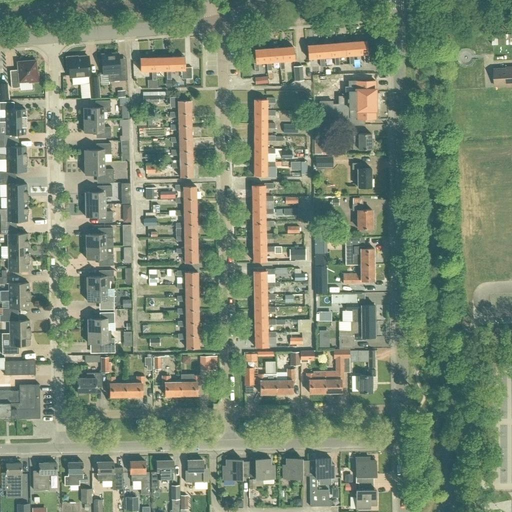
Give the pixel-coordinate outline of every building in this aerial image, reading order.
[(352,53),(353,53),(363,53),(364,62),(368,61),(367,52),(365,40),(351,41),(352,53)] [(351,41),(337,42),(338,55),(348,54),(349,63),(353,63),(353,53),(352,53),(351,41)] [(323,56),(324,56),(334,55),(334,64),(339,64),(338,55),(337,42),(322,43),(323,56)] [(325,65),(324,56),(323,56),(322,43),(307,44),(308,57),(320,56),(320,66),(325,65)] [(281,61),(279,62),(280,70),(285,69),(284,61),(294,60),(293,47),(280,48),(281,61)] [(268,63),(267,63),(267,71),(272,70),(271,62),(279,62),(281,61),(280,48),(267,49),(268,63)] [(254,50),(255,64),(254,64),(254,72),(259,71),(258,63),(267,63),(268,63),(267,49),(254,50)] [(119,63),(118,53),(101,55),(103,75),(108,74),(109,82),(127,80),(126,62),(119,63)] [(184,56),(169,57),(170,71),(171,71),(181,70),(182,79),(186,79),(192,78),(192,67),(185,67),(184,56)] [(77,57),(67,57),(68,67),(69,67),(70,76),(90,75),(88,57),(77,58),(77,57)] [(169,57),(154,58),(155,71),(156,71),(166,70),(167,80),(171,80),(171,71),(170,71),(169,57)] [(154,58),(139,59),(140,71),(152,71),(152,80),(157,80),(156,71),(155,71),(154,58)] [(37,72),(36,60),(17,62),(18,70),(10,70),(11,88),(20,88),(19,82),(29,82),(29,83),(39,82),(38,72),(37,72)] [(293,66),(294,81),(303,80),(302,65),(293,66)] [(511,68),(494,70),(495,86),(511,84),(511,68)] [(255,84),(267,83),(266,76),(254,77),(255,84)] [(83,98),(91,97),(99,96),(97,77),(89,78),(90,89),(82,90),(83,98)] [(343,101),(343,104),(332,104),(332,101),(320,101),(320,111),(322,111),(322,117),(329,117),(329,115),(333,115),(333,122),(346,122),(346,117),(349,117),(349,118),(357,118),(357,119),(375,119),(375,80),(356,80),(356,82),(349,82),(349,101),(343,101)] [(0,99),(8,99),(7,83),(0,83),(0,99)] [(164,91),(144,91),(144,100),(160,100),(160,94),(164,94),(164,91)] [(178,97),(170,97),(170,105),(178,105),(178,113),(178,114),(191,113),(190,101),(178,101),(178,97)] [(266,100),(254,100),(254,112),(266,112),(266,111),(266,103),(275,103),(275,99),(266,99),(266,100)] [(97,101),(97,107),(83,107),(83,120),(103,119),(103,112),(110,112),(110,100),(97,101)] [(5,117),(0,116),(0,121),(5,122),(6,122),(26,122),(26,116),(25,116),(25,109),(13,109),(13,102),(0,102),(0,110),(5,110),(5,117)] [(266,125),(266,124),(266,116),(275,116),(275,111),(266,111),(266,112),(254,112),(254,125),(266,125)] [(178,113),(170,113),(170,117),(178,117),(178,126),(178,127),(191,127),(191,113),(178,114),(178,113)] [(103,119),(83,120),(84,132),(98,132),(98,138),(110,138),(110,127),(104,127),(103,119)] [(26,127),(26,122),(6,122),(5,122),(6,134),(26,134),(26,127)] [(254,133),(254,138),(266,138),(266,137),(266,129),(275,129),(275,124),(266,124),(266,125),(254,125),(254,133)] [(178,126),(170,126),(170,130),(179,130),(179,138),(179,139),(191,139),(191,127),(178,127),(178,126)] [(358,131),(352,131),(352,141),(358,141),(358,149),(371,149),(370,134),(358,134),(358,131)] [(267,150),(267,149),(267,141),(275,141),(275,137),(266,137),(266,138),(254,138),(254,150),(267,150)] [(179,138),(171,138),(171,143),(179,143),(179,151),(179,152),(192,152),(191,139),(179,139),(179,138)] [(98,143),(98,149),(84,150),(84,162),(104,162),(104,154),(111,154),(111,143),(98,143)] [(6,154),(0,154),(0,159),(6,159),(27,159),(27,153),(26,153),(26,147),(6,147),(6,154)] [(254,150),(254,154),(254,163),(267,163),(267,162),(267,154),(275,154),(275,149),(267,149),(267,150),(254,150)] [(192,164),(192,152),(179,152),(179,151),(171,151),(171,155),(179,155),(180,164),(180,165),(192,164)] [(332,167),(332,156),(315,156),(315,167),(332,167)] [(26,165),(27,165),(27,159),(6,159),(6,172),(26,171),(26,165)] [(104,162),(84,162),(84,174),(99,174),(99,183),(113,183),(113,169),(105,169),(104,162)] [(254,176),(267,176),(267,166),(275,166),(275,162),(267,162),(267,163),(254,163),(254,176)] [(192,177),(192,164),(180,165),(180,164),(172,164),(172,168),(180,168),(180,178),(192,177)] [(371,186),(373,186),(373,180),(371,180),(371,169),(362,169),(362,164),(352,164),(352,169),(357,169),(357,187),(371,187),(371,186)] [(27,184),(7,184),(7,197),(28,196),(27,191),(27,184)] [(272,184),(264,184),(264,185),(252,186),(252,198),(265,198),(265,197),(264,189),(272,188),(272,184)] [(105,197),(112,196),(111,185),(99,186),(99,192),(85,192),(85,204),(105,204),(105,197)] [(183,186),(175,186),(175,190),(183,190),(183,198),(183,199),(196,199),(195,187),(183,187),(183,186)] [(157,189),(146,189),(146,201),(157,201),(157,189)] [(27,208),(27,202),(28,202),(28,196),(7,197),(7,209),(28,208),(27,208)] [(265,197),(265,198),(252,198),(252,211),(265,210),(265,209),(265,201),(273,201),(273,197),(265,197)] [(183,198),(175,198),(175,203),(183,203),(183,211),(183,212),(196,212),(196,199),(183,199),(183,198)] [(362,205),(362,198),(352,198),(352,210),(357,210),(357,229),(370,229),(371,229),(371,228),(373,228),(373,221),(371,221),(371,210),(362,210),(362,205)] [(105,204),(85,204),(85,217),(99,216),(100,222),(112,222),(112,211),(105,211),(105,204)] [(121,205),(122,220),(130,220),(129,205),(121,205)] [(27,214),(28,214),(28,208),(7,209),(7,221),(27,221),(27,214)] [(265,223),(265,222),(265,214),(273,214),(273,209),(265,209),(265,210),(252,211),(252,217),(252,223),(265,223)] [(183,211),(175,211),(175,216),(184,215),(184,223),(184,224),(196,224),(196,212),(183,212),(183,211)] [(265,223),(252,223),(253,233),(253,236),(265,236),(265,235),(265,227),(273,227),(273,222),(265,222),(265,223)] [(196,237),(196,224),(184,224),(184,223),(175,223),(175,228),(184,228),(184,236),(184,237),(196,237)] [(112,228),(100,228),(100,234),(86,234),(86,247),(106,246),(106,239),(113,239),(112,228)] [(122,246),(130,245),(129,228),(121,228),(122,246)] [(28,233),(7,234),(8,246),(29,246),(28,240),(28,233)] [(265,236),(253,236),(253,249),(265,249),(265,247),(265,239),(274,239),(274,235),(265,235),(265,236)] [(196,250),(196,237),(184,237),(184,236),(176,237),(176,241),(184,241),(184,249),(184,250),(196,250)] [(360,264),(373,264),(373,248),(364,248),(363,237),(344,237),(345,246),(353,246),(353,253),(360,253),(360,264)] [(29,246),(8,246),(8,258),(29,258),(29,252),(28,252),(28,246),(29,246)] [(86,247),(86,259),(100,259),(100,266),(113,265),(113,246),(106,246),(86,247)] [(272,247),(265,247),(265,249),(253,249),(253,262),(266,262),(266,252),(274,252),(274,248),(272,248),(272,247)] [(184,249),(176,249),(176,254),(184,253),(184,263),(197,263),(196,250),(184,250),(184,249)] [(295,250),(295,260),(305,259),(305,250),(295,250)] [(314,253),(314,265),(327,265),(327,252),(314,253)] [(28,263),(29,263),(29,258),(8,258),(8,271),(28,270),(28,263)] [(360,274),(343,274),(343,283),(352,283),(352,292),(364,292),(364,283),(363,281),(374,280),(373,264),(360,264),(360,274)] [(101,270),(101,276),(86,276),(87,289),(107,288),(107,281),(113,281),(113,270),(101,270)] [(266,272),(253,272),(253,284),(266,284),(266,283),(266,275),(274,274),(274,270),(266,270),(266,272)] [(184,271),(176,271),(176,276),(184,276),(185,284),(185,285),(197,285),(197,272),(184,272),(184,271)] [(315,277),(315,293),(326,293),(325,277),(315,277)] [(266,284),(253,284),(254,297),(266,296),(266,295),(266,287),(274,287),(274,282),(266,283),(266,284)] [(29,283),(9,283),(9,291),(0,290),(0,295),(30,295),(29,290),(29,283)] [(185,284),(176,284),(176,288),(185,288),(185,297),(185,298),(197,298),(197,285),(185,285),(185,284)] [(107,288),(87,289),(87,301),(101,301),(101,310),(114,309),(114,296),(107,296),(107,288)] [(357,294),(345,294),(346,310),(360,310),(360,321),(374,321),(374,305),(364,305),(364,302),(357,302),(357,294)] [(1,308),(1,314),(17,314),(17,308),(29,308),(29,301),(30,301),(30,295),(0,295),(0,300),(9,301),(9,308),(1,308)] [(266,300),(274,300),(274,295),(266,295),(266,296),(254,297),(254,309),(266,309),(266,308),(266,300)] [(185,297),(177,297),(177,301),(185,301),(185,309),(185,310),(198,310),(197,298),(185,298),(185,297)] [(267,321),(267,320),(267,312),(275,312),(275,308),(266,308),(266,309),(254,309),(254,322),(267,321)] [(198,323),(198,310),(185,310),(185,309),(177,309),(177,314),(185,314),(185,322),(185,323),(198,323)] [(114,312),(101,312),(101,318),(87,319),(88,331),(108,331),(108,323),(114,323),(114,312)] [(0,320),(9,321),(9,333),(30,333),(30,327),(29,327),(29,320),(18,320),(17,314),(1,314),(0,314),(0,320)] [(267,320),(267,321),(254,322),(254,334),(267,334),(267,333),(267,325),(275,325),(275,320),(267,320)] [(374,321),(360,321),(350,321),(350,330),(338,330),(338,348),(353,348),(353,339),(354,339),(354,340),(364,340),(364,337),(374,337),(374,321)] [(198,335),(198,323),(185,323),(185,322),(177,322),(177,326),(185,326),(186,334),(186,335),(198,335)] [(108,331),(88,331),(88,343),(102,343),(102,349),(115,349),(115,338),(108,338),(108,331)] [(267,334),(254,334),(255,347),(267,347),(267,337),(275,337),(275,332),(267,333),(267,334)] [(19,354),(19,345),(30,345),(30,338),(30,333),(9,333),(1,333),(2,354),(19,354)] [(186,334),(177,334),(177,339),(186,339),(186,349),(198,348),(198,335),(186,335),(186,334)] [(349,348),(333,349),(333,358),(335,358),(335,371),(325,371),(325,379),(325,393),(341,393),(341,383),(343,382),(343,358),(349,358),(349,348)] [(300,351),(300,360),(313,360),(313,350),(300,351)] [(290,352),(290,365),(299,365),(299,352),(290,352)] [(210,356),(200,356),(200,370),(210,370),(210,356)] [(35,361),(3,361),(4,375),(35,375),(35,361)] [(274,372),(274,361),(264,361),(264,373),(274,372)] [(244,367),(244,384),(254,384),(253,367),(244,367)] [(276,380),(276,394),(292,393),(292,383),(294,383),(294,369),(286,369),(287,380),(276,380)] [(368,375),(359,376),(359,392),(372,392),(372,376),(375,376),(374,370),(367,370),(368,375)] [(325,393),(325,379),(325,371),(313,371),(313,373),(306,373),(306,383),(309,383),(309,393),(325,393)] [(86,373),(86,378),(77,378),(77,392),(78,392),(78,394),(85,394),(85,393),(96,393),(96,387),(102,387),(101,383),(101,373),(86,373)] [(276,374),(257,374),(257,384),(260,384),(260,394),(276,394),(276,380),(276,374)] [(199,375),(191,375),(191,382),(180,382),(181,395),(197,395),(197,385),(199,385),(199,375)] [(144,376),(136,376),(136,382),(126,383),(126,396),(142,396),(142,386),(144,386),(144,376)] [(169,376),(162,376),(162,386),(164,386),(165,396),(181,395),(180,382),(169,382),(169,376)] [(114,377),(107,377),(107,387),(110,387),(110,397),(126,396),(126,383),(114,383),(114,377)] [(18,391),(0,391),(0,418),(40,418),(39,384),(18,385),(18,391)] [(369,457),(355,457),(355,483),(358,483),(373,483),(373,476),(376,476),(375,460),(369,461),(369,457)] [(301,458),(286,458),(286,465),(283,465),(283,479),(302,478),(302,476),(308,476),(308,460),(302,461),(301,458)] [(308,460),(308,476),(315,476),(315,478),(319,478),(319,485),(331,485),(330,478),(334,478),(334,464),(330,464),(330,458),(315,458),(315,460),(308,460)] [(226,459),(226,466),(222,466),(223,480),(242,479),(242,477),(248,477),(248,461),(242,462),(241,459),(226,459)] [(255,461),(248,461),(248,477),(255,477),(255,479),(274,479),(274,465),(270,465),(270,459),(255,459),(255,461)] [(173,460),(157,461),(157,471),(151,471),(151,488),(157,488),(157,479),(173,478),(173,460)] [(205,469),(203,469),(203,460),(187,460),(187,470),(185,470),(185,482),(208,481),(208,471),(205,469)] [(122,467),(114,467),(114,461),(97,462),(97,480),(111,480),(112,489),(122,489),(122,467)] [(145,471),(145,461),(129,461),(130,473),(131,472),(131,481),(140,480),(141,494),(149,494),(149,471),(145,471)] [(39,481),(39,474),(56,473),(56,462),(39,462),(39,471),(33,471),(33,493),(37,493),(37,489),(45,489),(45,481),(39,481)] [(69,462),(70,473),(70,476),(64,476),(64,485),(79,485),(79,482),(87,481),(87,476),(83,476),(83,462),(69,462)] [(6,474),(4,474),(4,482),(11,482),(10,474),(21,474),(21,463),(6,463),(6,474)] [(373,483),(358,483),(358,490),(356,490),(356,509),(370,509),(369,505),(376,505),(376,489),(373,489),(373,483)] [(91,502),(91,488),(80,488),(80,502),(91,502)] [(125,497),(125,511),(138,511),(138,496),(125,497)] [(311,496),(311,506),(339,506),(339,499),(328,499),(328,496),(311,496)] [(101,511),(101,499),(92,499),(92,511),(101,511)] [(17,504),(16,511),(29,511),(29,503),(17,504)]
